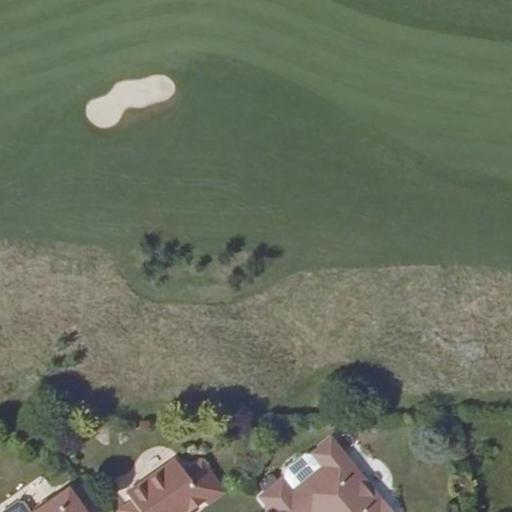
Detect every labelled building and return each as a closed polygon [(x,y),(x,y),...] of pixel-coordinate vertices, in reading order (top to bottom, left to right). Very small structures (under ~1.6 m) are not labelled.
[(314,454),(324,466),(343,452),(332,439),(314,454)] [(293,491),(271,508),(269,509),(271,511),(391,511),(381,499),(377,503),(357,476),(361,474),(343,452),(324,466),(293,491)] [(187,511),(220,489),(201,462),(184,474),(174,460),(126,494),(131,502),(119,511),(187,511)] [(261,495),(271,508),(293,491),(283,478),(261,495)] [(83,511),(87,511),(97,505),(80,482),(68,490),(83,511)] [(196,511),(222,494),(220,489),(187,511),(196,511)] [(83,511),(68,490),(51,501),(45,501),(33,509),(32,511),(83,511)]
